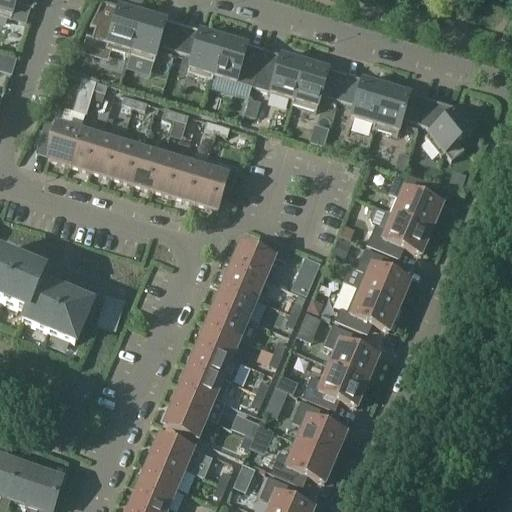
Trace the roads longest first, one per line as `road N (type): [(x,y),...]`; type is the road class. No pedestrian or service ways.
road 1 (residential): [(0,186),(175,239),(186,252),(84,511)]
road 2 (residential): [(511,121),(365,511)]
road 3 (residential): [(230,0),(511,91)]
road 4 (residential): [(0,171),(49,0)]
